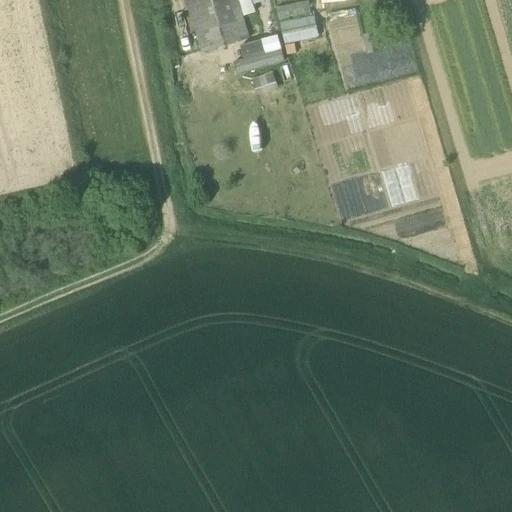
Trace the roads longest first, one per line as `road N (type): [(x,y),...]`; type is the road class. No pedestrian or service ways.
road 1 (track): [(0,319),(165,243),(171,226),(131,0)]
road 2 (track): [(511,323),(342,265),(184,237),(171,226)]
